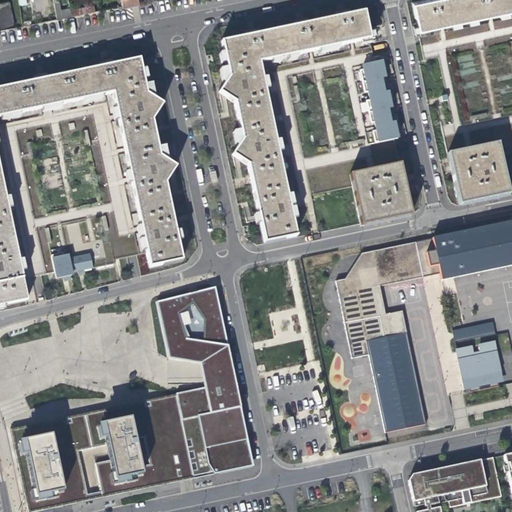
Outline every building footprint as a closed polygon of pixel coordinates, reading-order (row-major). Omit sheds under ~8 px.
[(427,27),(449,22),(443,0),(416,0),(411,1),(416,23),(412,24),(414,34),(428,31),(427,27)] [(507,10),(511,8),(511,0),(443,0),(449,22),(449,26),(459,24),(459,20),(465,19),(466,22),(476,20),(475,17),(497,12),(498,16),(508,14),(507,10)] [(0,30),(12,28),(7,2),(0,3),(0,30)] [(69,6),(71,16),(94,12),(93,5),(73,10),(72,6),(69,6)] [(361,45),(374,42),(372,33),(368,34),(363,11),(349,14),(348,10),(341,12),(335,13),(335,17),(322,20),(327,48),(328,52),(338,49),(337,46),(360,41),(361,45)] [(318,54),(328,52),(327,48),(322,20),(308,23),(307,19),(300,20),(293,22),(294,26),(277,29),(283,57),(286,57),(287,60),(296,58),(296,55),(317,50),(318,54)] [(279,58),(283,57),(277,29),(259,33),(259,29),(251,30),(245,32),(246,36),(220,41),(222,52),(218,53),(221,63),(224,62),(241,58),(243,66),(259,62),(270,60),(271,63),(280,61),(279,58)] [(374,142),(398,137),(396,130),(394,122),(394,121),(393,113),(390,100),(388,92),(388,91),(386,83),(383,69),(382,61),(381,61),(379,61),(378,56),(373,57),(374,62),(362,65),(363,69),(359,70),(364,92),(368,92),(369,99),(365,100),(370,123),(374,122),(376,129),(372,130),(374,142)] [(239,131),(272,124),(265,89),(268,88),(265,76),(262,77),(259,62),(243,66),(241,58),(224,62),(225,68),(219,69),(221,80),(222,85),(217,92),(233,103),(239,131)] [(127,83),(142,79),(146,79),(144,69),(140,70),(138,59),(113,65),(112,59),(98,62),(99,67),(85,70),(91,98),(92,102),(101,100),(101,96),(112,93),(128,89),(127,83)] [(47,78),(46,73),(40,75),(41,80),(47,107),(47,112),(61,109),(60,104),(82,100),(83,104),(92,102),(91,98),(85,70),(47,78)] [(41,113),(47,112),(47,107),(41,80),(40,75),(33,76),(34,81),(3,88),(9,115),(10,119),(19,117),(18,113),(40,108),(41,113)] [(118,121),(125,155),(157,148),(151,121),(161,105),(154,100),(151,84),(144,86),(142,79),(127,83),(128,89),(112,93),(115,109),(111,110),(114,122),(118,121)] [(0,121),(10,119),(9,115),(3,88),(0,88),(0,121)] [(247,166),(252,191),(285,185),(278,152),(281,151),(279,139),(275,140),(272,124),(239,131),(232,132),(234,138),(236,146),(230,155),(247,166)] [(508,194),(499,155),(497,143),(447,153),(449,166),(452,180),(457,205),(468,203),(503,195),(508,194)] [(167,163),(164,147),(157,148),(125,155),(129,172),(125,173),(127,184),(131,183),(138,218),(171,211),(165,183),(168,179),(175,168),(167,163)] [(404,189),(402,175),(399,163),(350,174),(352,186),(360,225),(370,223),(409,215),(404,189)] [(5,198),(0,172),(0,238),(13,236),(8,210),(11,209),(9,198),(5,198)] [(285,185),(252,191),(257,214),(253,215),(254,220),(255,225),(259,224),(263,242),(296,236),(292,219),(296,219),(293,207),(290,208),(289,206),(293,205),(291,194),(287,194),(285,185)] [(175,232),(171,211),(138,218),(140,226),(136,227),(139,238),(143,237),(143,239),(139,240),(142,252),(145,251),(149,268),(181,261),(177,242),(181,241),(180,236),(179,231),(175,232)] [(511,240),(511,222),(431,239),(438,273),(439,281),(446,279),(443,262),(449,260),(448,254),(471,249),(472,255),(470,256),(472,260),(475,265),(480,269),(486,270),(492,270),(497,268),(502,264),(505,259),(506,253),(505,249),(504,243),(511,240)] [(51,240),(47,227),(39,229),(42,242),(51,240)] [(19,261),(13,236),(0,238),(0,310),(5,309),(4,306),(27,301),(21,273),(25,272),(24,266),(22,260),(19,261)] [(438,273),(431,239),(412,243),(420,277),(429,275),(438,273)] [(497,268),(492,270),(511,265),(511,240),(504,243),(505,249),(506,253),(505,259),(502,264),(497,268)] [(412,243),(358,254),(340,280),(332,281),(349,360),(369,355),(385,432),(426,423),(406,332),(381,337),(370,288),(420,277),(412,243)] [(443,262),(446,279),(492,270),(486,270),(480,269),(475,265),(472,260),(470,256),(472,255),(471,249),(448,254),(449,260),(443,262)] [(71,273),(75,273),(72,258),(68,259),(68,256),(63,257),(63,254),(51,256),(56,279),(63,277),(64,282),(66,282),(72,280),(71,275),(72,275),(71,273)] [(78,272),(79,277),(82,276),(85,275),(85,271),(92,269),(89,255),(72,258),(75,273),(78,272)] [(205,388),(177,394),(183,423),(194,479),(220,474),(217,461),(225,461),(252,460),(238,392),(215,288),(198,292),(201,303),(195,307),(192,302),(191,294),(157,302),(169,358),(200,363),(207,365),(211,386),(205,388)] [(195,293),(191,294),(192,302),(195,307),(201,303),(198,292),(195,293)] [(452,330),(455,341),(495,333),(493,322),(452,330)] [(503,384),(495,343),(455,351),(459,374),(463,394),(503,384)] [(207,365),(200,363),(205,388),(211,386),(207,365)] [(114,407),(11,429),(24,492),(28,511),(38,511),(63,507),(71,505),(71,503),(76,502),(76,504),(89,501),(80,459),(77,460),(75,453),(79,452),(107,446),(111,445),(113,453),(109,454),(111,461),(96,464),(102,493),(103,499),(107,498),(156,487),(155,485),(158,484),(160,484),(161,486),(194,479),(183,423),(177,394),(119,406),(119,409),(114,410),(114,407)] [(511,452),(503,455),(504,463),(506,472),(511,498),(511,452)] [(499,496),(491,457),(412,474),(406,481),(411,502),(421,500),(422,505),(423,507),(447,501),(448,507),(499,496)] [(217,461),(220,474),(254,467),(252,460),(225,461),(217,461)]
